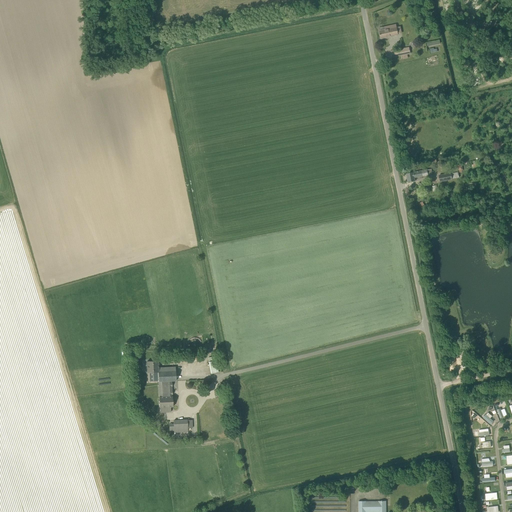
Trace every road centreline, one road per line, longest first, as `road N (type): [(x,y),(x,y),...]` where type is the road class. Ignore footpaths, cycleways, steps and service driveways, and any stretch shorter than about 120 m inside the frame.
road 1 (unclassified): [(426,326),(362,0)]
road 2 (unclassified): [(221,376),(426,326)]
road 3 (unclassified): [(462,511),(426,326)]
